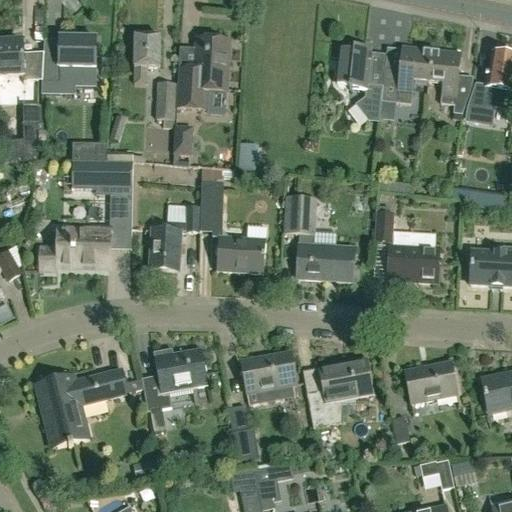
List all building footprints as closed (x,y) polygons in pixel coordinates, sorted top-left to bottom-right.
[(180,52),(176,112),(205,114),(206,94),(226,95),(229,43),(221,42),(219,38),(207,38),(205,41),(197,41),(196,53),(180,52)] [(159,70),(159,39),(133,39),(133,87),(145,87),(145,70),(159,70)] [(44,63),(43,98),(74,98),(74,89),(94,89),(95,41),(58,41),(58,63),(44,63)] [(0,46),(0,97),(24,96),(24,109),(38,109),(38,84),(23,84),(21,45),(0,46)] [(428,85),(431,53),(403,50),(401,72),(385,70),(381,104),(411,107),(414,83),(428,85)] [(381,104),(385,70),(385,67),(370,65),(371,53),(353,51),(353,54),(342,53),(338,86),(350,88),(350,92),(367,94),(366,100),(356,108),(369,124),(379,125),(381,104)] [(460,56),(431,53),(428,85),(443,86),(441,106),(453,107),(453,115),(462,116),(470,91),(473,80),(458,78),(460,56)] [(511,113),(511,93),(511,94),(511,90),(511,59),(491,56),(487,77),(485,76),(480,104),(492,106),(492,110),(511,113)] [(158,86),(156,122),(163,122),(163,130),(174,131),(174,123),(176,124),(177,87),(158,86)] [(352,107),(344,113),(355,129),(363,124),(352,107)] [(484,158),(485,121),(467,120),(466,157),(484,158)] [(191,159),(193,130),(175,129),(173,158),(191,159)] [(238,153),(237,168),(255,170),(257,154),(238,153)] [(131,239),(133,175),(138,176),(138,165),(145,165),(146,158),(134,157),(134,155),(108,155),(107,164),(72,164),(71,191),(95,191),(95,200),(110,200),(109,234),(57,233),(56,248),(40,249),(40,278),(58,278),(58,271),(110,272),(111,239),(131,239)] [(465,208),(487,209),(488,162),(467,161),(465,208)] [(223,188),(222,188),(223,181),(234,181),(235,173),(223,173),(223,172),(203,172),(203,187),(202,187),(200,235),(213,234),(221,234),(223,188)] [(448,179),(444,198),(463,202),(467,183),(448,179)] [(352,285),(354,251),(312,249),(312,238),(314,238),(316,203),(286,201),(284,236),(300,237),(297,281),(352,285)] [(181,235),(199,235),(198,211),(187,211),(186,227),(168,226),(167,233),(151,232),(149,273),(179,275),(181,235)] [(467,232),(467,211),(456,211),(456,232),(467,232)] [(376,246),(394,246),(395,216),(377,215),(376,246)] [(263,278),(265,243),(267,230),(248,230),(247,242),(221,240),(221,234),(213,234),(213,241),(219,241),(217,275),(263,278)] [(388,283),(436,286),(438,252),(434,252),(435,238),(413,237),(412,251),(390,249),(388,283)] [(368,285),(380,285),(380,248),(368,248),(368,285)] [(511,290),(511,252),(484,251),(474,251),(472,288),(511,290)] [(9,253),(0,258),(0,269),(9,285),(23,277),(9,253)] [(201,352),(173,357),(172,352),(153,355),(157,378),(141,380),(142,383),(144,391),(148,413),(150,413),(171,410),(168,396),(208,389),(201,352)] [(241,364),(246,395),(249,409),(294,401),(286,356),(241,364)] [(367,362),(351,365),(318,371),(322,392),(306,395),(313,431),(341,426),(341,418),(341,407),(356,407),(356,402),(374,398),(367,362)] [(411,407),(457,397),(451,367),(405,376),(411,407)] [(81,407),(128,395),(144,391),(142,383),(126,387),(122,372),(75,384),(73,378),(35,388),(51,450),(90,441),(81,407)] [(511,375),(480,383),(485,401),(488,400),(492,418),(511,413),(511,375)] [(228,412),(234,444),(238,467),(259,463),(254,433),(250,433),(246,409),(228,412)] [(393,423),(399,456),(412,454),(406,420),(393,423)] [(439,477),(442,493),(455,491),(448,463),(437,466),(436,464),(420,468),(423,481),(439,477)] [(270,487),(258,490),(262,511),(275,511),(276,511),(270,487)] [(262,511),(258,490),(240,493),(243,511),(262,511)] [(397,511),(445,511),(442,497),(441,497),(444,509),(430,511),(398,511),(398,507),(397,507),(397,511)]
